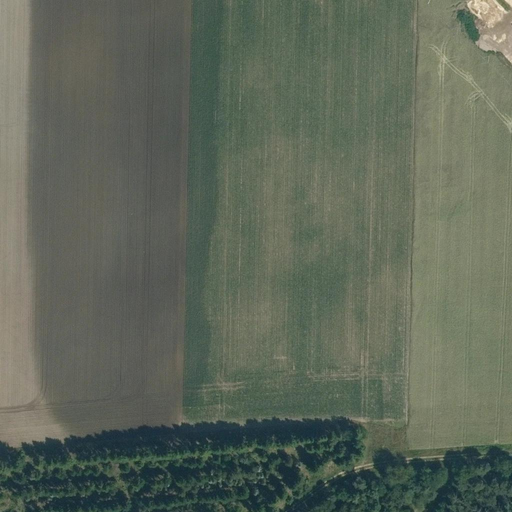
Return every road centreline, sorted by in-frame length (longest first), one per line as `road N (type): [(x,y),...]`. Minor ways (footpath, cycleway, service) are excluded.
road 1 (track): [(452,455),(385,458),(338,478),(291,511)]
road 2 (track): [(511,451),(452,455),(440,492),(423,511)]
